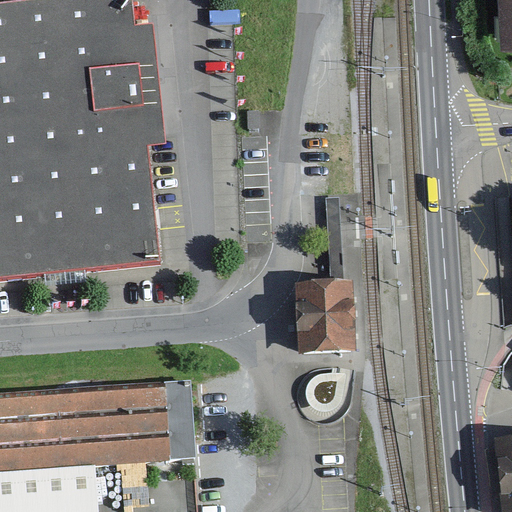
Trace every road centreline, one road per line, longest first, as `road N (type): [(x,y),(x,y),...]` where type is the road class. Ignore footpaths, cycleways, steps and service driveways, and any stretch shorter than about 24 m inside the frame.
road 1 (residential): [(347,200),(288,203),(290,239),(276,281),(246,312),(215,324),(0,339)]
road 2 (primary): [(465,511),(437,127)]
road 3 (primary): [(437,127),(430,0)]
